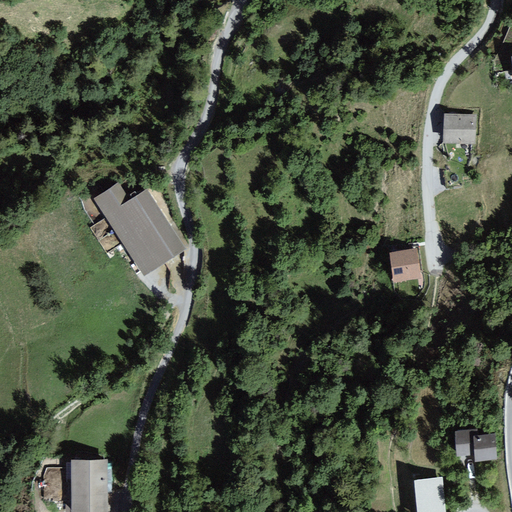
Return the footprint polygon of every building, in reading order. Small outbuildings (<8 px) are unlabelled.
[(472,117),(447,117),(447,141),(472,141),(472,117)] [(134,202),(122,184),(98,200),(147,274),(183,250),(146,194),(134,202)] [(418,278),(415,252),(393,255),(396,280),(418,278)] [(475,431),(460,432),(461,455),(476,454),(477,460),(496,459),(494,434),(475,435),(475,431)] [(105,511),(106,461),(74,462),(74,511),(105,511)] [(444,511),(444,472),(417,473),(417,511),(444,511)]
